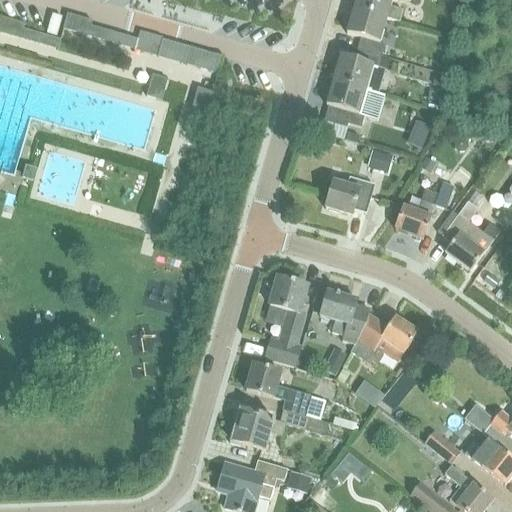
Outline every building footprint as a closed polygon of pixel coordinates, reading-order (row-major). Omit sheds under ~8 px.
[(356,0),(353,12),(387,21),(390,22),(399,25),(402,13),(390,9),(392,0),(403,0),(410,2),(410,0),(413,0),(424,3),(424,0),(356,0)] [(353,12),(346,37),(360,41),(357,52),(381,59),(385,47),(380,45),(386,21),(390,22),(387,21),(353,12)] [(92,24),(67,17),(63,32),(157,60),(218,77),(223,60),(162,43),(139,36),(137,42),(90,29),(92,24)] [(0,36),(57,53),(60,42),(23,31),(25,26),(0,18),(0,36)] [(340,60),(333,84),(366,93),(378,97),(385,73),(378,71),(381,59),(357,52),(354,64),(340,60)] [(162,104),(168,83),(152,78),(146,99),(162,104)] [(435,79),(433,87),(442,88),(443,80),(435,79)] [(328,109),(325,120),(350,128),(361,131),(365,118),(379,121),(386,99),(378,97),(366,93),(333,84),(326,108),(328,109)] [(207,117),(213,95),(198,91),(192,113),(207,117)] [(388,173),(392,159),(373,154),(369,167),(388,173)] [(436,167),(427,162),(422,170),(431,176),(436,167)] [(334,185),(326,212),(352,220),(354,214),(366,217),(375,189),(350,181),(347,189),(334,185)] [(404,210),(396,232),(423,243),(432,220),(431,220),(435,209),(446,213),(454,190),(443,186),(439,198),(427,194),(419,215),(404,210)] [(452,215),(438,235),(443,239),(443,240),(452,247),(445,256),(471,275),(500,234),(490,227),(484,236),(469,225),(478,213),(469,206),(459,220),(452,215)] [(488,277),(483,284),(494,291),(499,284),(488,277)] [(278,281),(270,309),(290,315),(281,344),(271,342),(265,363),(295,371),(301,350),(296,349),(305,318),(299,316),(307,289),(278,281)] [(353,352),(370,316),(371,313),(356,309),(358,303),(328,295),(321,319),(336,323),(332,335),(345,338),(343,344),(355,347),(353,352)] [(370,316),(353,352),(352,356),(375,371),(384,357),(399,366),(420,336),(396,320),(389,331),(370,318),(370,316)] [(138,354),(136,339),(123,341),(125,356),(138,354)] [(336,377),(346,358),(335,352),(325,371),(336,377)] [(281,375),(254,368),(247,393),(274,401),(286,405),(283,413),(321,424),(327,405),(312,400),(277,390),(281,375)] [(342,372),(336,382),(343,388),(350,377),(342,372)] [(403,376),(392,390),(404,399),(415,386),(403,376)] [(467,423),(465,425),(488,443),(497,451),(511,462),(511,423),(501,415),(494,424),(476,410),(471,418),(467,423)] [(241,414),(232,445),(266,454),(271,436),(283,440),(286,428),(305,434),(324,439),(327,426),(284,414),(281,426),(241,414)] [(335,421),(334,428),(333,429),(356,436),(358,428),(335,421)] [(434,436),(425,448),(451,468),(460,457),(434,436)] [(511,462),(497,451),(488,443),(482,451),(474,445),(465,457),(505,489),(511,480),(511,462)] [(227,468),(220,490),(232,494),(226,511),(256,511),(259,502),(272,506),(278,484),(286,487),(289,475),(260,466),(256,477),(227,468)] [(474,488),(452,470),(445,478),(449,481),(460,490),(450,503),(460,511),(486,511),(494,504),(474,488)] [(308,494),(312,481),(293,476),(289,488),(308,494)] [(328,481),(323,488),(330,493),(335,486),(328,481)] [(448,511),(418,487),(409,499),(425,511),(448,511)] [(320,491),(312,501),(321,509),(329,498),(320,491)]
